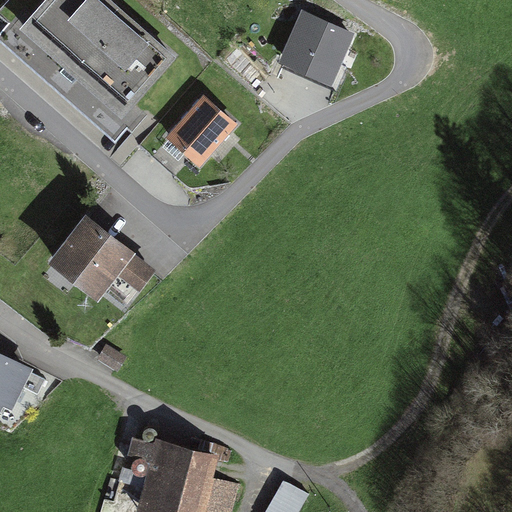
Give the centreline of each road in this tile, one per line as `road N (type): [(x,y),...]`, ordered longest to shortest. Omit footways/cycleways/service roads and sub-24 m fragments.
road 1 (residential): [(0,70),(162,217),(194,220),(223,205),(296,131),(409,70),(403,37),(349,0)]
road 2 (track): [(511,210),(425,405),(363,455),(318,478),(359,511)]
road 3 (residential): [(318,478),(94,374),(0,318)]
